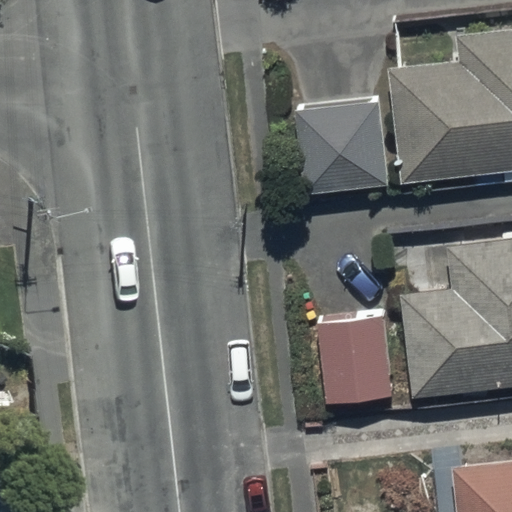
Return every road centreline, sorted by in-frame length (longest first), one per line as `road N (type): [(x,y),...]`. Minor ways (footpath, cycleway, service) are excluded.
road 1 (tertiary): [(140,92),(179,511)]
road 2 (residential): [(0,83),(140,92)]
